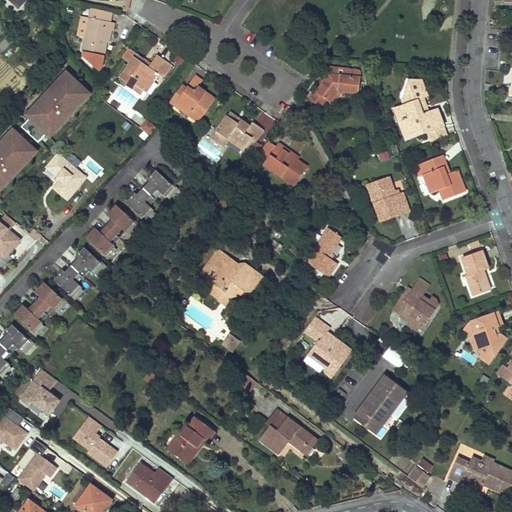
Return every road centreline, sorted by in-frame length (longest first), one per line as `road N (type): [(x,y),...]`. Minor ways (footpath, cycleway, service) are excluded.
road 1 (residential): [(479,0),(470,92),(509,215)]
road 2 (residential): [(360,305),(398,250),(509,215)]
